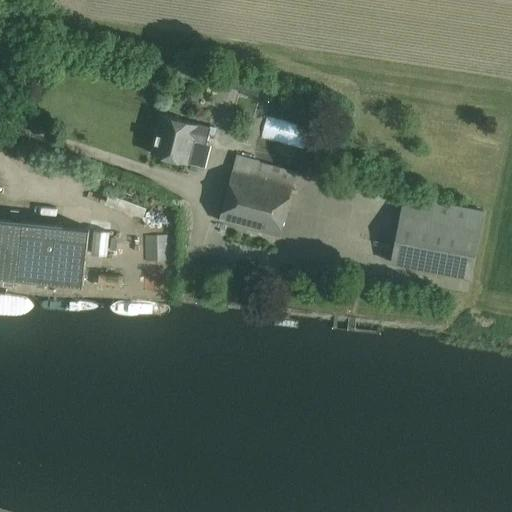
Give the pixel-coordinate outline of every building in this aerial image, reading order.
[(265,78),(235,70),(230,88),(260,96),(265,78)] [(201,167),(207,144),(211,128),(162,115),(158,130),(159,130),(152,154),(201,167)] [(481,154),(481,170),(504,171),(505,155),(481,154)] [(280,237),(297,173),(260,163),(260,162),(238,156),(220,221),(280,237)] [(471,279),(485,212),(405,196),(392,263),(471,279)] [(83,203),(63,201),(61,220),(82,222),(83,203)] [(0,219),(0,275),(84,284),(90,228),(0,219)] [(107,284),(129,282),(129,271),(106,272),(107,284)]
